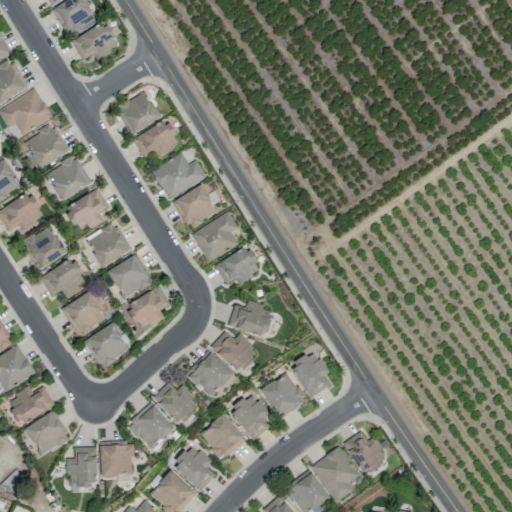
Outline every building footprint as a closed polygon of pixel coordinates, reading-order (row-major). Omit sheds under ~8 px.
[(65,0),(51,9),(68,38),(97,21),(84,0),(65,0)] [(81,60),(92,53),(95,60),(118,46),(104,21),(70,41),(81,60)] [(0,59),(10,55),(0,35),(0,59)] [(0,103),(26,87),(9,60),(0,65),(0,103)] [(51,116),(34,88),(0,108),(0,117),(6,128),(14,123),(21,135),(51,116)] [(115,108),(129,134),(158,119),(145,93),(115,108)] [(142,157),(153,151),(156,156),(179,144),(166,120),(132,138),(142,157)] [(66,152),(50,124),(22,140),(38,168),(66,152)] [(194,160),(187,164),(181,153),(150,170),(167,199),(205,178),(194,160)] [(44,172),(61,200),(88,185),(72,156),(44,172)] [(0,198),(19,188),(4,159),(0,161),(0,198)] [(187,229),(216,212),(200,185),(171,201),(187,229)] [(101,220),(97,212),(107,207),(97,189),(64,208),(77,233),(101,220)] [(0,207),(0,220),(5,231),(18,224),(20,229),(42,217),(30,193),(0,207)] [(189,233),(206,262),(237,244),(230,231),(236,228),(227,211),(189,233)] [(101,267),(128,252),(112,224),(84,239),(101,267)] [(37,270),(65,253),(49,226),(21,242),(37,270)] [(246,246),(213,265),(224,284),(234,279),(237,284),(261,271),(246,246)] [(121,298),(150,283),(135,255),(106,270),(121,298)] [(60,291),(63,296),(86,282),(71,258),(38,277),(50,296),(60,291)] [(168,305),(158,287),(125,304),(138,330),(162,317),(158,310),(168,305)] [(106,318),(88,290),(59,308),(77,337),(106,318)] [(232,305),(227,326),(265,335),(271,308),(245,302),(244,307),(232,305)] [(84,338),(99,367),(128,352),(113,323),(84,338)] [(0,348),(9,343),(0,327),(0,348)] [(209,347),(237,373),(256,352),(237,334),(232,339),(223,331),(209,347)] [(0,385),(2,391),(33,375),(18,345),(0,354),(0,385)] [(232,374),(207,350),(184,374),(209,398),(232,374)] [(327,372),(313,350),(289,366),(309,397),(328,385),(322,376),(327,372)] [(304,400),(286,371),(259,389),(277,417),(304,400)] [(198,405),(180,385),(174,390),(167,382),(151,397),(177,425),(198,405)] [(13,393),(16,397),(6,402),(18,425),(53,406),(42,386),(30,392),(27,386),(13,393)] [(126,424),(149,450),(173,427),(149,402),(126,424)] [(40,455),(67,439),(50,411),(23,428),(40,455)] [(244,438),(222,413),(197,435),(220,460),(244,438)] [(386,461),(373,437),(365,441),(360,432),(342,441),(361,475),(386,461)] [(100,476),(132,474),(130,441),(98,442),(100,476)] [(201,490),(213,474),(205,468),(211,461),(189,444),(171,467),(201,490)] [(311,465),(334,500),(362,481),(338,446),(311,465)] [(307,511),(328,497),(308,469),(284,486),(302,511),(307,511)] [(176,511),(194,493),(169,471),(148,494),(167,511),(176,511)] [(292,511),(279,495),(261,509),(263,511),(292,511)] [(128,505),(122,511),(157,511),(142,500),(135,511),(128,505)]
